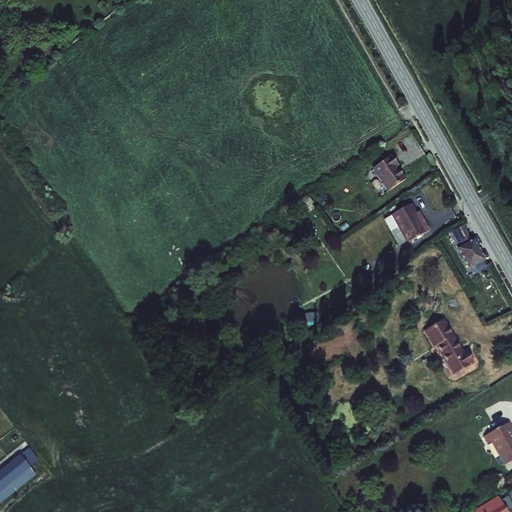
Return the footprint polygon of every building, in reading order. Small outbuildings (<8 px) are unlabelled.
[(399,164),(392,155),(373,169),(388,191),(407,178),(398,165),(399,164)] [(412,204),(391,215),(407,243),(430,230),(420,211),(417,212),(412,204)] [(407,243),(391,215),(384,219),(400,247),(407,243)] [(469,270),(486,260),(474,239),(473,240),(464,225),(449,233),(469,270)] [(445,320),(424,331),(434,348),(437,346),(454,375),(475,363),(469,352),(466,354),(445,320)] [(503,465),(511,458),(511,422),(509,417),(488,431),(493,439),(501,453),(497,456),(503,465)] [(493,439),(488,431),(483,434),(488,442),(493,439)] [(0,488),(20,475),(10,462),(0,469),(0,488)] [(467,511),(499,511),(491,498),(467,511)]
